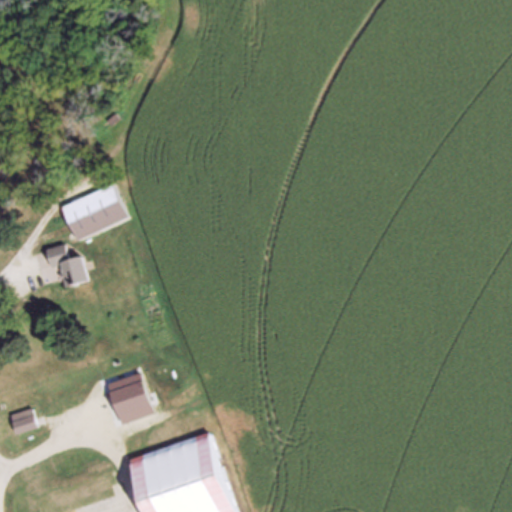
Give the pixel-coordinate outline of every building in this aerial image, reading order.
[(131,218),(117,184),(67,205),(81,239),(131,218)] [(88,256),(73,259),(70,244),(50,249),(55,267),(64,265),(68,287),(94,281),(88,256)] [(155,378),(87,392),(93,416),(160,402),(155,378)] [(47,415),(87,403),(80,382),(40,394),(47,415)] [(41,428),(34,407),(13,414),(20,435),(41,428)] [(239,511),(237,511),(228,479),(229,479),(216,433),(137,455),(152,511),(239,511)]
